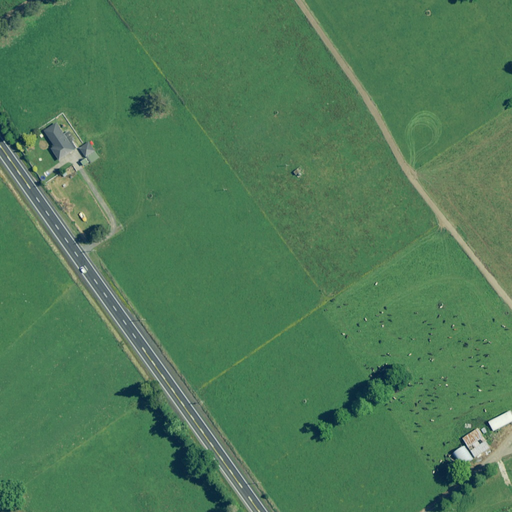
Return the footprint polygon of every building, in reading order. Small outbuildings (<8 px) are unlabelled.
[(76,151),(58,123),(46,131),(56,146),(52,149),(60,161),(76,151)] [(90,142),(81,148),(87,158),(82,162),(86,167),(100,158),(90,142)] [(511,421),(511,412),(511,411),(490,422),(495,431),(511,421)] [(491,447),(478,429),(464,440),(477,458),(491,447)] [(473,459),(465,446),(454,453),(462,466),(473,459)]
